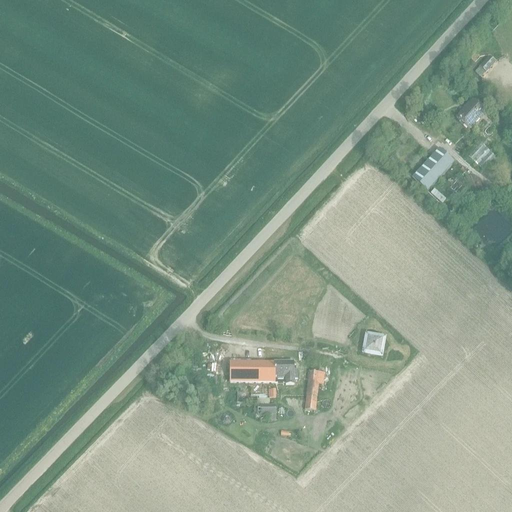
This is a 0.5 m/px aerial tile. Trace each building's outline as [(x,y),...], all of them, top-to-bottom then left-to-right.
[(489,56),(479,67),(485,73),(495,62),(489,56)] [(456,118),(468,130),(485,112),(472,99),(465,106),(466,107),(456,118)] [(467,157),(481,171),(494,157),(480,143),(467,157)] [(412,179),(426,193),(454,163),(439,150),(412,179)] [(360,355),(381,359),(385,337),(364,333),(360,355)] [(229,384),(293,385),(294,363),(230,362),(229,384)] [(318,384),(323,385),(324,374),(309,372),(304,411),(315,412),(318,384)] [(268,398),(275,398),(275,390),(269,390),(269,387),(250,387),(250,405),(268,405),(268,398)] [(256,410),(256,422),(274,421),(274,409),(256,410)]
